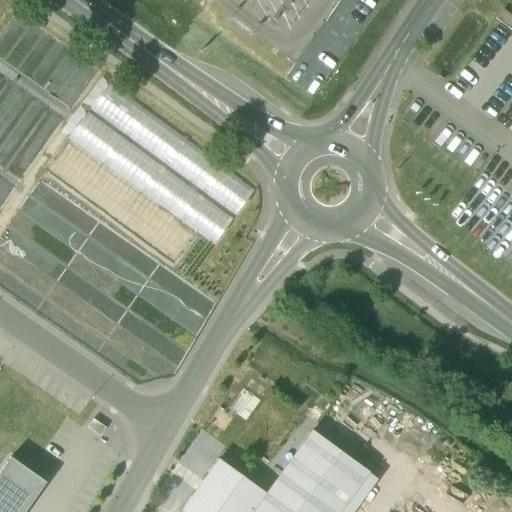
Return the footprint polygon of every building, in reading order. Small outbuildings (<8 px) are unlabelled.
[(511,17),(503,11),(495,20),(511,32),(511,17)] [(108,87),(89,113),(235,221),(252,193),(108,87)] [(235,221),(89,113),(68,141),(215,249),(235,221)] [(267,495),(254,511),(356,511),(380,479),(313,431),(267,495)] [(26,511),(45,484),(9,460),(0,473),(0,511),(26,511)] [(254,511),(267,495),(219,461),(182,511),(254,511)]
